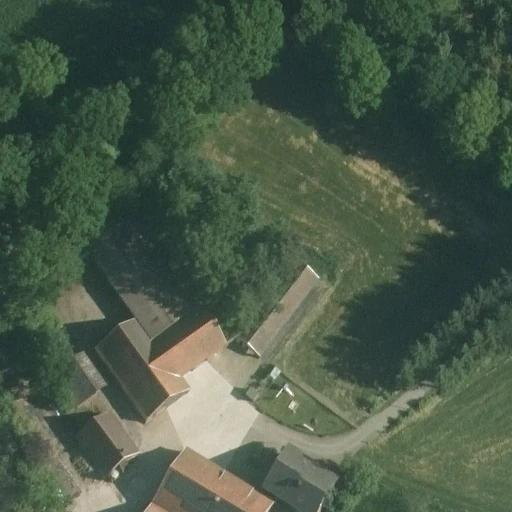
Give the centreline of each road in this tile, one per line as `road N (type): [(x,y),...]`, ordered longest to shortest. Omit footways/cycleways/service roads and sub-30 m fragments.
road 1 (unclassified): [(511,312),(363,436),(334,451),(205,417)]
road 2 (unclassified): [(0,218),(63,335),(141,443),(205,417)]
